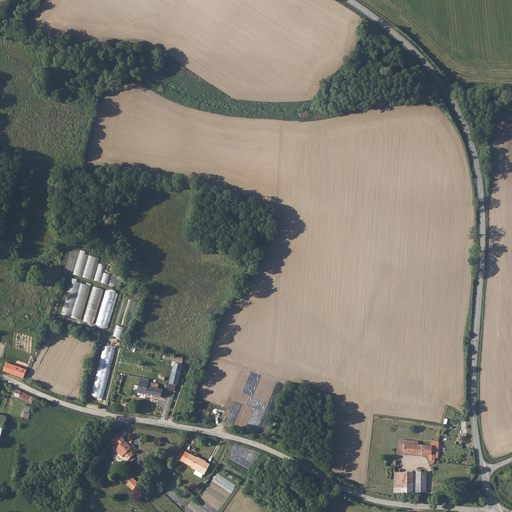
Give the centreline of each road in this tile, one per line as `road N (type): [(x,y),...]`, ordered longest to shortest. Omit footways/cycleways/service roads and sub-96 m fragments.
road 1 (tertiary): [(349,0),(424,61),(471,142),(483,247),(472,390),(483,472)]
road 2 (unclassified): [(0,376),(85,410),(253,443),(365,498),(487,511)]
